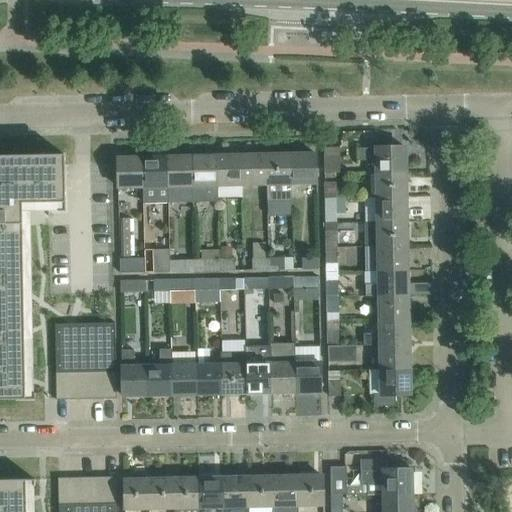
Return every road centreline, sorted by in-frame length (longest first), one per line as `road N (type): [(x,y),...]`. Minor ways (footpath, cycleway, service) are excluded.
road 1 (residential): [(452,431),(0,440)]
road 2 (residential): [(0,119),(443,106)]
road 3 (secondary): [(168,0),(511,14)]
road 4 (residential): [(452,431),(443,106)]
